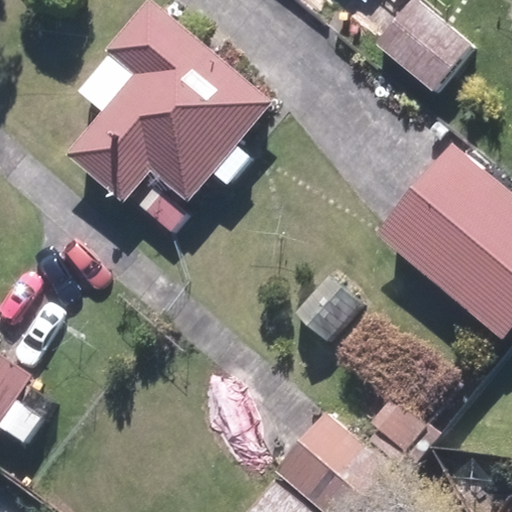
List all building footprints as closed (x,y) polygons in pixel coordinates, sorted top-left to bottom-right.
[(289,100),(176,0),(166,0),(125,47),(129,50),(98,86),(122,107),(87,147),(144,198),(169,170),(201,198),(228,167),(245,182),(270,154),(253,139),(289,100)] [(447,91),(488,42),(436,0),(425,0),(390,43),(447,91)] [(511,331),(511,174),(468,138),(390,230),(511,331)] [(341,338),(372,301),(339,274),(308,311),(341,338)] [(0,339),(16,316),(0,304),(0,339)] [(46,371),(13,348),(0,367),(0,431),(4,434),(11,424),(37,441),(57,413),(30,395),(46,371)] [(370,511),(410,465),(340,408),(290,468),(293,470),(343,511),(370,511)] [(343,511),(293,470),(257,511),(343,511)]
